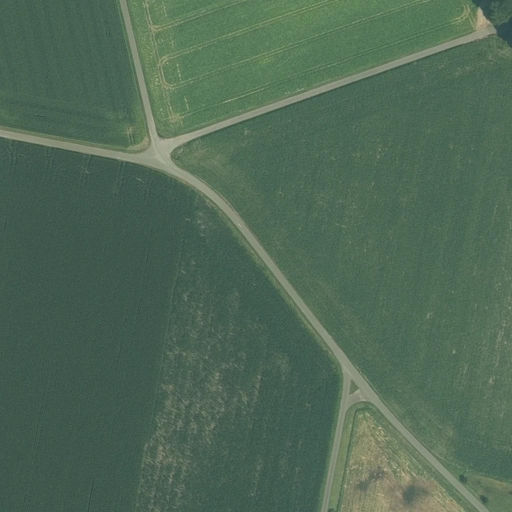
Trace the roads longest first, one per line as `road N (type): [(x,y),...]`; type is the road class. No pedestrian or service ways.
road 1 (unclassified): [(346,364),(231,211),(161,163)]
road 2 (unclassified): [(487,511),(346,364)]
road 3 (unclassified): [(125,0),(161,163)]
road 4 (unclassified): [(161,163),(0,132)]
road 5 (unclassified): [(322,511),(346,364)]
